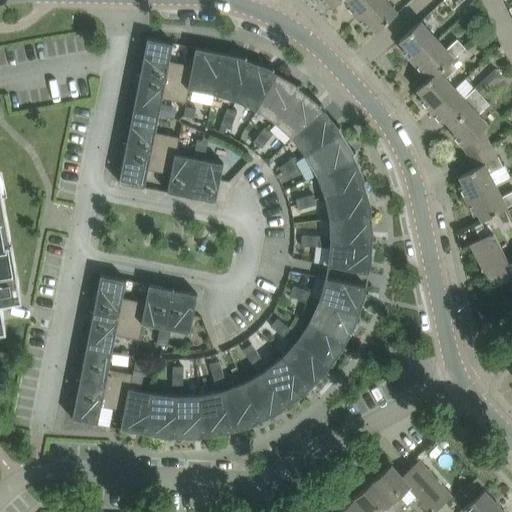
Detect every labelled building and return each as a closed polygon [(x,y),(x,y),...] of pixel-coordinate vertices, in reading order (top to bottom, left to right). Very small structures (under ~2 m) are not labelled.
[(346,4),(357,16),(375,0),(348,0),(349,1),(346,4)] [(398,11),(387,0),(375,0),(357,16),(368,28),(371,25),(377,31),(398,11)] [(445,0),(453,9),(463,0),(445,0)] [(413,61),(438,39),(421,20),(399,40),(405,46),(402,49),(413,61)] [(188,85),(192,65),(169,60),(173,42),(147,37),(140,75),(137,74),(137,75),(188,85)] [(438,39),(413,61),(424,73),(427,70),(431,75),(464,45),(457,38),(446,48),(438,39)] [(431,110),(455,87),(446,78),(457,67),(451,60),(465,47),(464,45),(431,75),(417,89),(423,95),(419,98),(431,110)] [(196,47),(192,65),(188,85),(188,88),(189,88),(214,93),(221,51),(196,47)] [(470,56),(464,50),(456,58),(461,64),(470,56)] [(246,57),(222,52),(214,93),(236,99),(250,60),(246,58),(247,56),(246,55),(246,57)] [(273,68),(250,60),(236,99),(256,109),(277,72),(273,70),(275,67),(273,67),(273,68)] [(298,84),(277,72),(256,109),(276,121),(301,88),(298,86),(300,83),(299,83),(298,84)] [(497,82),(489,74),(475,87),(482,95),(483,96),(497,83),(497,82)] [(140,76),(133,109),(159,115),(162,97),(186,102),(189,88),(188,88),(188,85),(137,75),(136,75),(140,76)] [(455,87),(431,110),(442,122),(445,119),(450,125),(482,95),(475,87),(464,97),(455,87)] [(320,103),(301,88),(276,121),(292,137),(323,109),(320,105),(322,103),(321,102),(320,103)] [(479,113),(490,103),(483,96),(482,95),(450,125),(455,130),(452,133),(463,146),(469,156),(492,144),(483,129),(489,124),(479,113)] [(186,106),(184,115),(195,117),(196,108),(186,106)] [(227,107),(224,116),(234,120),(237,111),(227,107)] [(159,115),(133,109),(127,143),(123,142),(123,143),(152,148),(175,153),(176,153),(180,136),(155,132),(159,115)] [(339,126),(323,109),(292,137),(306,154),(341,131),(338,128),(341,126),(340,125),(339,126)] [(234,120),(224,116),(221,125),(231,128),(234,120)] [(265,126),(259,134),(268,140),(273,133),(265,126)] [(317,175),(355,157),(354,153),(356,152),(356,150),(354,151),(345,137),(341,131),(306,154),(317,175)] [(268,140),(259,134),(253,141),(262,148),(268,140)] [(197,139),(196,147),(206,150),(208,141),(197,139)] [(148,169),(171,173),(175,153),(123,143),(126,144),(119,182),(145,187),(148,169)] [(475,167),(459,175),(463,183),(459,185),(467,199),(496,184),(490,172),(503,165),(492,144),(469,156),(475,167)] [(206,150),(196,147),(194,156),(199,157),(205,158),(206,150)] [(175,153),(171,173),(167,191),(191,196),(191,197),(191,198),(199,157),(194,156),(176,153),(175,153)] [(287,161),(293,170),(301,165),(294,156),(287,161)] [(216,201),(220,179),(224,162),(205,158),(199,157),(191,198),(192,198),(192,196),(216,201)] [(365,178),(355,157),(317,175),(325,196),(365,184),(364,180),(367,179),(367,178),(365,178)] [(293,170),(287,161),(279,166),(285,175),(293,170)] [(22,295),(0,172),(0,326),(6,325),(1,299),(22,295)] [(372,207),(365,184),(325,196),(330,218),(371,213),(371,209),(374,208),(373,207),(372,207)] [(496,184),(467,199),(474,214),(478,212),(482,219),(500,211),(511,204),(511,189),(502,195),(496,184)] [(314,194),(305,196),(308,206),(317,204),(314,194)] [(299,209),(308,206),(305,196),(296,199),(299,209)] [(374,237),(371,213),(330,218),(331,241),(372,242),(372,238),(376,238),(376,237),(374,237)] [(494,231),(488,234),(470,243),(493,287),(511,276),(511,272),(507,263),(510,262),(494,231)] [(302,245),(311,245),(311,235),(302,234),(302,245)] [(320,235),(311,235),(311,245),(320,246),(320,235)] [(372,266),(372,242),(331,241),(328,264),(369,272),(370,267),(373,268),(373,266),(372,266)] [(90,311),(141,322),(145,301),(123,297),(126,279),(101,274),(93,312),(90,311)] [(358,314),(367,292),(368,292),(368,291),(366,290),(366,285),(325,277),(319,300),(358,314)] [(141,322),(143,322),(160,326),(166,327),(174,286),(173,286),(173,288),(149,283),(145,301),(141,322)] [(290,295),(299,298),(302,288),(294,285),(290,295)] [(174,287),(174,286),(166,327),(171,328),(190,332),(193,314),(198,293),(174,288),(174,287)] [(311,291),(302,288),(299,298),(307,301),(311,291)] [(319,300),(309,320),(346,341),(358,320),(359,320),(360,319),(357,318),(358,314),(319,300)] [(143,322),(141,322),(90,311),(90,312),(93,313),(87,346),(112,351),(115,334),(138,339),(140,339),(143,322)] [(271,326),(278,331),(285,323),(277,317),(271,326)] [(297,339),(330,365),(345,346),(346,347),(347,346),(344,345),(346,341),(309,320),(297,339)] [(292,329),(285,323),(278,331),(285,337),(292,329)] [(158,335),(169,337),(171,328),(160,326),(158,335)] [(169,337),(158,335),(157,343),(168,345),(169,337)] [(281,356),(310,387),(328,370),(329,371),(330,370),(327,369),(330,365),(297,339),(281,356)] [(243,349),(248,357),(257,351),(252,343),(243,349)] [(129,390),(129,387),(130,387),(133,373),(131,373),(109,368),(112,351),(87,346),(80,379),(77,379),(76,379),(129,390)] [(262,358),(257,351),(248,357),(253,364),(262,358)] [(310,387),(281,356),(264,370),(287,405),(307,391),(308,393),(309,392),(307,390),(310,387)] [(136,360),(134,369),(144,371),(146,362),(136,360)] [(212,372),(222,369),(220,360),(210,363),(212,372)] [(173,375),(184,375),(184,366),(173,365),(173,375)] [(225,378),(222,369),(212,372),(215,381),(225,378)] [(264,370),(244,381),(261,419),(283,409),(284,410),(285,410),(283,407),(287,405),(264,370)] [(183,384),(184,375),(173,375),(173,384),(183,384)] [(72,418),(98,423),(101,405),(125,410),(129,390),(76,379),(76,380),(80,381),(72,418)] [(222,389),(234,429),(257,423),(258,424),(259,424),(257,421),(261,419),(244,381),(222,389)] [(146,433),(155,392),(130,387),(129,387),(129,390),(125,410),(121,428),(146,433)] [(200,393),(205,435),(229,432),(229,434),(231,434),(230,430),(234,429),(222,389),(200,393)] [(155,392),(146,433),(170,437),(170,439),(171,439),(172,436),(176,436),(177,394),(155,392)] [(201,435),(205,435),(200,393),(177,394),(176,436),(200,437),(200,439),(201,439),(201,435)] [(433,511),(434,511),(447,500),(452,495),(419,459),(402,475),(411,485),(409,487),(432,511),(433,511)] [(411,485),(402,475),(391,463),(373,480),(396,506),(404,500),(400,495),(409,487),(411,485)] [(478,475),(472,481),(478,488),(485,483),(478,475)] [(373,480),(355,496),(369,511),(380,511),(385,509),(387,511),(390,511),(396,506),(373,480)] [(485,489),(470,502),(463,508),(466,511),(494,511),(501,507),(485,489)] [(369,511),(355,496),(337,511),(369,511)]
